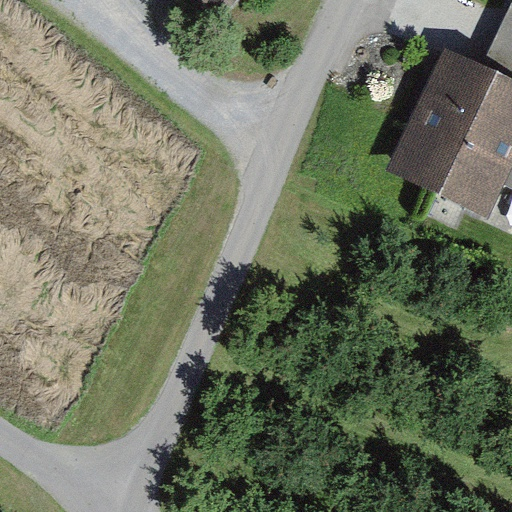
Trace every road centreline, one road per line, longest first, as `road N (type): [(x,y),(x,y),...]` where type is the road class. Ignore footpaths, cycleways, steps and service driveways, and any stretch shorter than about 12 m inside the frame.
road 1 (residential): [(130,511),(351,0)]
road 2 (track): [(290,133),(142,54),(90,0)]
road 3 (unclassified): [(0,435),(106,511)]
